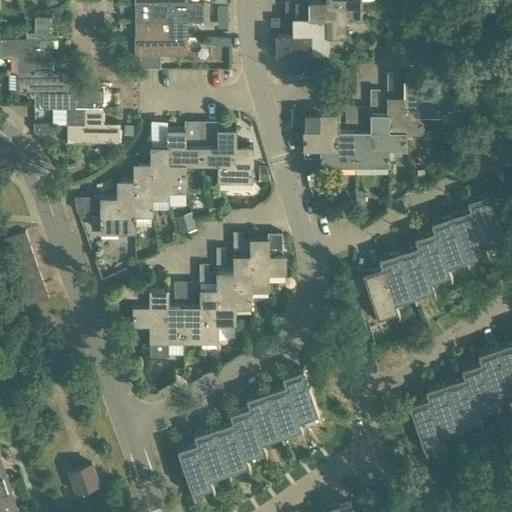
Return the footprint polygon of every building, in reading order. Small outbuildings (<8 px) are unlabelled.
[(345,18),(343,18),(343,1),(325,1),(325,0),(308,0),(309,17),(326,18),(327,35),(345,35),(345,18)] [(325,0),(325,1),(343,1),(343,18),(345,18),(361,18),(361,0),(325,0)] [(169,36),(187,36),(187,21),(204,21),(204,1),(187,1),(186,2),(151,3),(151,4),(134,4),(134,18),(151,18),(169,18),(169,36)] [(217,6),(218,30),(229,30),(229,6),(217,6)] [(33,56),(52,55),(51,17),(35,18),(35,34),(26,34),(26,39),(0,39),(0,57),(16,57),(17,72),(34,72),(33,56)] [(291,17),(291,34),(292,35),(310,35),(310,52),(326,52),(326,35),(327,35),(326,18),(309,17),(291,17)] [(169,18),(151,18),(134,18),(134,55),(141,55),(141,64),(159,64),(159,54),(187,54),(187,36),(169,36),(169,18)] [(281,18),(270,18),(270,26),(281,26),(281,18)] [(310,52),(310,35),(292,35),(291,34),(274,34),(274,53),(291,53),(291,69),(310,69),(310,52)] [(229,36),(216,36),(216,44),(229,44),(229,36)] [(355,36),(349,43),(361,54),(367,47),(355,36)] [(53,71),(52,55),(33,56),(34,72),(17,72),(17,91),(38,91),(50,91),(50,90),(68,90),(68,88),(69,88),(69,71),(53,71)] [(438,71),(438,95),(423,95),(423,78),(403,78),(403,94),(403,113),(422,113),(423,114),(423,124),(438,124),(438,118),(454,118),(454,71),(438,71)] [(355,80),(355,72),(345,72),(345,80),(355,80)] [(103,88),(85,88),(69,88),(68,88),(68,90),(50,90),(50,91),(38,91),(39,108),(67,108),(67,123),(85,123),(84,106),(103,106),(103,88)] [(405,131),(406,131),(423,131),(423,124),(423,114),(422,113),(403,113),(403,94),(386,94),(386,112),(388,112),(388,130),(405,130),(405,131)] [(103,122),(103,106),(84,106),(85,123),(67,123),(67,141),(120,141),(120,122),(103,122)] [(338,128),(339,128),(339,112),(322,112),(321,106),(304,106),(291,106),(291,124),(298,148),(304,148),(304,154),(319,154),(319,148),(320,148),(320,147),(337,147),(338,128)] [(388,112),(386,112),(370,112),(370,128),(371,130),(372,146),(389,148),(406,148),(406,131),(405,131),(405,130),(388,130),(388,112)] [(186,144),(196,144),(196,119),(184,119),(184,127),(186,127),(186,144)] [(196,144),(201,144),(207,144),(207,119),(196,119),(196,144)] [(219,119),(207,119),(207,144),(217,144),(217,127),(219,127),(219,119)] [(34,131),(43,131),(43,123),(34,122),(34,131)] [(53,123),(43,123),(43,131),(53,131),(53,123)] [(132,135),(132,126),(124,126),(124,135),(132,135)] [(168,163),(186,163),(201,163),(201,144),(196,144),(186,144),(186,127),(184,127),(166,127),(166,144),(168,145),(168,163)] [(236,162),(236,144),(236,127),(219,127),(217,127),(217,144),(207,144),(201,144),(201,163),(217,163),(236,162)] [(320,148),(319,148),(319,154),(319,165),(354,165),(354,128),(339,128),(338,128),(337,147),(320,147),(320,148)] [(354,128),(354,165),(389,165),(389,148),(372,146),(371,130),(370,128),(354,128)] [(186,193),(186,163),(168,163),(168,145),(166,144),(150,144),(150,161),(151,161),(150,180),(169,180),(169,193),(186,193)] [(253,144),(236,144),(236,162),(217,163),(217,180),(253,180),(253,144)] [(133,161),(133,178),(134,196),(152,197),(169,197),(169,193),(169,180),(150,180),(151,161),(150,161),(133,161)] [(260,165),(260,180),(270,180),(270,175),(267,165),(260,165)] [(418,181),(425,180),(424,170),(417,171),(418,181)] [(116,178),(116,195),(118,195),(118,213),(135,214),(152,214),(152,197),(134,196),(133,178),(116,178)] [(354,191),(354,203),(363,204),(363,191),(354,191)] [(482,241),(483,241),(503,234),(488,191),(467,199),(469,207),(470,206),(482,241)] [(100,213),(100,225),(100,231),(136,231),(135,214),(118,213),(118,195),(116,195),(100,195),(94,195),(94,210),(100,209),(100,213)] [(450,213),(465,256),(486,248),(483,241),(482,241),(470,206),(469,207),(450,213)] [(447,263),(447,262),(465,256),(450,213),(431,220),(433,228),(434,228),(447,263)] [(178,223),(181,233),(195,228),(192,219),(178,223)] [(450,270),(447,262),(447,263),(434,228),(433,228),(414,235),(417,243),(418,243),(430,277),(431,277),(450,270)] [(7,252),(29,244),(24,230),(2,238),(7,252)] [(267,236),(249,236),(249,237),(249,248),(249,253),(250,253),(250,254),(252,254),(252,271),(268,271),(269,272),(286,272),(285,253),(282,253),(282,231),(267,231),(267,236)] [(398,250),(413,292),(433,285),(431,277),(430,277),(418,243),(417,243),(398,250)] [(34,256),(29,244),(7,252),(11,265),(34,256)] [(394,299),(395,299),(413,292),(398,250),(378,257),(381,265),(383,264),(394,299)] [(216,253),(216,263),(216,264),(224,264),(224,253),(216,253)] [(233,253),(233,270),(236,270),(235,288),(252,289),(269,289),(269,272),(268,271),(252,271),(252,254),(250,254),(250,253),(249,253),(233,253)] [(34,256),(11,265),(16,277),(38,269),(34,256)] [(199,262),(199,283),(208,282),(208,262),(199,262)] [(383,264),(381,265),(362,272),(377,314),(398,306),(395,299),(394,299),(383,264)] [(43,283),(38,269),(16,277),(21,291),(43,283)] [(252,306),(252,289),(235,288),(236,270),(233,270),(216,270),(216,286),(215,305),(235,304),(235,306),(252,306)] [(349,278),(352,288),(353,290),(366,285),(362,274),(349,278)] [(26,304),(48,296),(43,283),(21,291),(26,304)] [(132,286),(120,286),(120,297),(132,297),(132,286)] [(201,321),(219,322),(235,322),(235,306),(235,304),(215,305),(216,286),(199,286),(199,303),(201,303),(201,321)] [(168,322),(168,303),(168,287),(149,287),(149,304),(132,304),(132,323),(149,323),(168,322)] [(168,322),(149,323),(149,355),(169,354),(168,340),(183,340),(183,303),(168,303),(168,322)] [(199,303),(183,303),(183,340),(219,339),(219,322),(201,321),(201,303),(199,303)] [(511,339),(497,345),(511,387),(511,339)] [(493,394),(494,394),(511,387),(497,345),(477,352),(480,360),(481,360),(493,394)] [(497,402),(494,394),(493,394),(481,360),(480,360),(461,367),(464,375),(464,374),(477,409),(477,408),(497,402)] [(298,416),(299,416),(318,409),(303,367),(282,375),(285,382),(298,416)] [(139,370),(143,382),(143,383),(151,380),(151,379),(147,368),(139,370)] [(464,374),(464,375),(444,381),(459,424),(480,416),(477,408),(477,409),(464,374)] [(459,424),(444,381),(425,388),(428,396),(441,430),(459,424)] [(301,424),(299,416),(298,416),(285,382),(265,389),(280,432),(301,424)] [(280,432),(265,389),(246,396),(249,404),(250,404),(262,438),(263,438),(280,432)] [(444,438),(441,430),(428,396),(408,403),(423,445),(444,438)] [(265,446),(263,438),(262,438),(250,404),(249,404),(229,411),(232,419),(233,419),(245,453),(246,453),(265,446)] [(233,419),(232,419),(213,426),(228,468),(249,461),(246,453),(245,453),(233,419)] [(228,468),(213,426),(193,433),(196,440),(197,440),(209,475),(210,474),(228,468)] [(213,482),(210,474),(209,475),(197,440),(196,440),(177,447),(192,490),(213,482)] [(76,491),(100,483),(92,461),(68,470),(76,491)] [(0,511),(15,508),(7,484),(0,485),(0,511)] [(354,511),(349,499),(329,506),(330,511),(354,511)]
